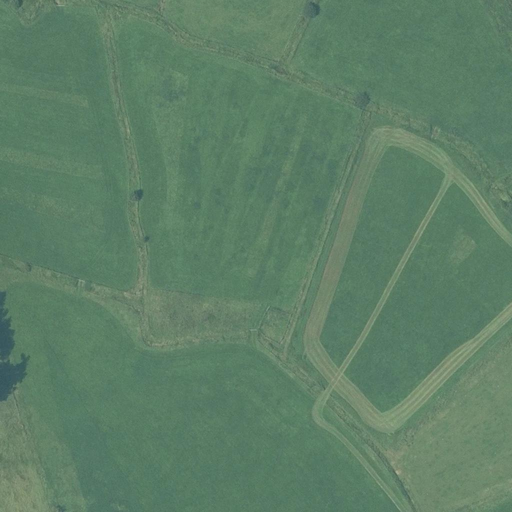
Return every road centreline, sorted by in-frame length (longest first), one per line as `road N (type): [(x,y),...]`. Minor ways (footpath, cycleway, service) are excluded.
road 1 (track): [(439,128),(359,285),(331,390)]
road 2 (track): [(427,511),(386,444),(331,390)]
